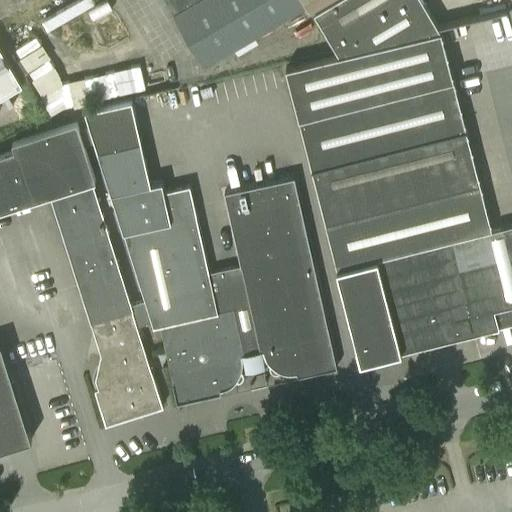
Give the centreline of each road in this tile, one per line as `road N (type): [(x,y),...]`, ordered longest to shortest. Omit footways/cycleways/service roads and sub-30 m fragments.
road 1 (unknown): [(204,251),(190,162),(202,143),(230,131),(286,130),(297,144),(364,434)]
road 2 (unclassified): [(65,511),(511,397)]
